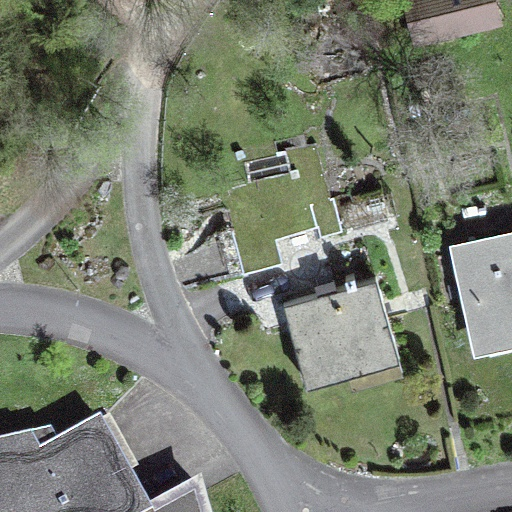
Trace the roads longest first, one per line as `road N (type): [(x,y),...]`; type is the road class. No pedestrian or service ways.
road 1 (residential): [(0,313),(91,326),(187,373),(243,431),(292,511)]
road 2 (track): [(187,373),(141,200),(142,95)]
road 3 (track): [(0,247),(142,95)]
road 4 (track): [(142,95),(167,31),(87,0)]
road 5 (residential): [(381,511),(511,485)]
